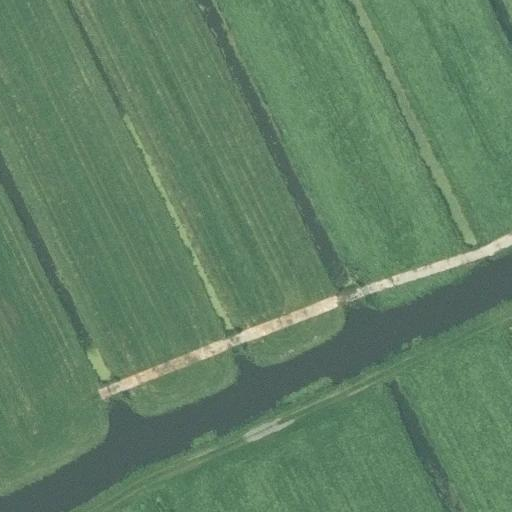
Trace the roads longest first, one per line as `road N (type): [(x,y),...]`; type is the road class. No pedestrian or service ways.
road 1 (track): [(86,511),(511,317)]
road 2 (track): [(511,233),(105,390)]
